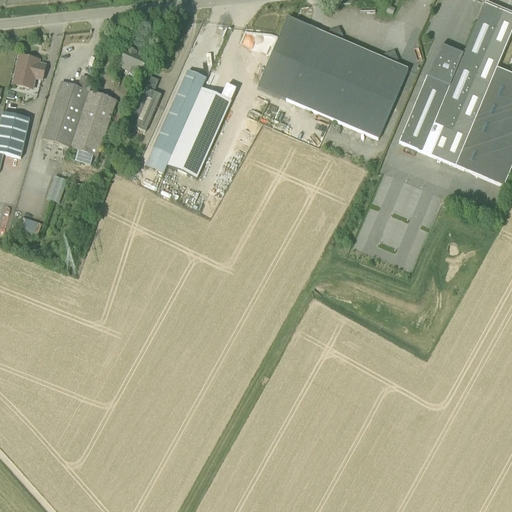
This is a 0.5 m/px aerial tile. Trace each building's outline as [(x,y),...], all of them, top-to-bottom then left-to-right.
[(399,144),(456,168),(504,188),(511,168),(511,76),(497,70),(511,33),(511,17),(484,6),(463,56),(441,47),(399,144)] [(285,102),(316,31),(288,19),(258,90),(285,102)] [(285,102),(332,122),(362,51),(341,42),(343,37),(338,29),(329,32),(328,36),(316,31),(285,102)] [(127,51),(119,69),(142,79),(150,60),(137,55),(138,55),(129,51),(128,51),(127,51)] [(378,141),(408,71),(396,66),(398,61),(394,53),(385,55),(383,60),(362,51),(332,122),(378,141)] [(29,90),(32,79),(42,81),(46,67),(38,66),(39,62),(20,58),(13,86),(29,90)] [(172,157),(202,90),(206,80),(188,72),(153,149),(172,157)] [(145,133),(161,97),(154,93),(159,82),(150,78),(129,126),(145,133)] [(42,140),(69,149),(92,82),(82,79),(79,90),(61,84),(42,140)] [(197,180),(231,103),(236,92),(235,90),(228,87),(226,88),(221,99),(202,90),(172,157),(167,167),(197,180)] [(89,94),(70,149),(98,159),(117,103),(89,94)] [(263,118),(281,125),(287,111),(269,104),(263,118)] [(3,115),(0,128),(0,155),(21,160),(30,121),(3,115)] [(55,177),(47,200),(60,205),(68,182),(55,177)] [(28,220),(24,231),(35,235),(39,224),(28,220)]
